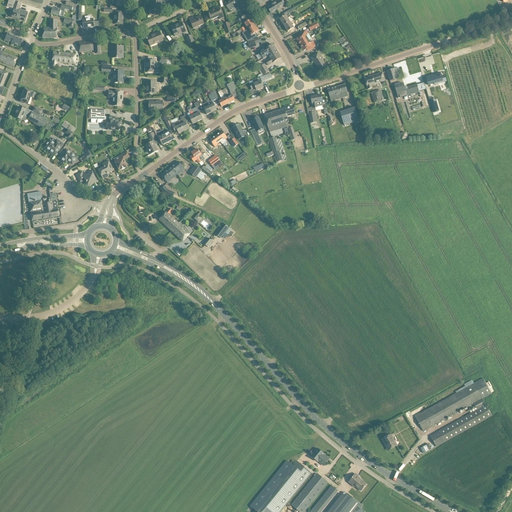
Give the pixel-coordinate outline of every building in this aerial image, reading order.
[(116,0),(117,5),(111,5),(111,6),(111,9),(112,9),(117,9),(117,6),(123,6),(123,0),(116,0)] [(161,5),(161,1),(161,0),(152,0),(151,6),(150,6),(149,15),(153,16),(158,14),(158,13),(158,11),(160,11),(161,5)] [(239,8),(238,8),(240,11),(241,11),(244,9),(242,5),(240,2),(238,0),(232,0),(229,0),(225,3),(227,7),(229,9),(237,5),(239,8)] [(277,0),(267,7),(271,13),(285,4),(282,0),(277,0)] [(14,9),(11,17),(19,20),(24,21),(27,13),(19,10),(20,6),(14,4),(12,8),(14,9)] [(52,14),(51,15),(64,17),(65,10),(72,12),(72,11),(73,7),(70,7),(65,6),(62,5),(61,10),(58,9),(58,10),(53,9),(52,14)] [(208,12),(210,17),(211,20),(219,17),(220,19),(223,18),(220,11),(218,6),(215,8),(215,9),(208,12)] [(238,19),(240,22),(249,16),(246,11),(242,14),(240,15),(241,18),(238,19)] [(114,24),(123,25),(123,13),(115,12),(114,19),(114,24)] [(292,20),(290,17),(291,17),(289,14),(280,19),(284,25),(290,22),(292,20)] [(82,20),(83,22),(81,22),(81,24),(81,28),(82,28),(83,28),(94,27),(94,26),(99,26),(99,21),(94,22),(93,19),(91,19),(90,16),(85,17),(85,20),(82,20)] [(191,24),(193,29),(204,24),(203,21),(201,16),(194,19),(194,17),(189,19),(191,24)] [(245,23),(248,29),(250,29),(255,25),(251,19),(245,23)] [(50,20),(50,28),(44,28),(42,38),(57,38),(58,20),(50,20)] [(173,32),(175,37),(186,32),(184,27),(182,22),(171,27),(173,32)] [(223,24),(227,34),(232,32),(228,22),(223,24)] [(290,22),(284,25),(288,32),(292,29),(297,26),(295,23),(292,25),(290,22)] [(308,26),(311,31),(319,27),(316,22),(308,26)] [(246,31),(242,33),(243,33),(245,36),(248,35),(248,34),(250,33),(252,35),(258,31),(255,25),(250,29),(248,29),(246,31)] [(308,40),(311,39),(308,34),(306,31),(305,31),(301,34),(302,36),(300,37),(297,39),(300,45),(308,40)] [(148,40),(150,46),(163,41),(160,32),(147,37),(147,38),(146,39),(147,40),(148,40)] [(7,33),(5,40),(8,42),(9,41),(13,43),(12,43),(20,46),(22,40),(14,37),(14,36),(7,33)] [(186,38),(189,44),(194,42),(191,35),(186,38)] [(248,42),(250,48),(256,46),(255,44),(261,42),(259,38),(248,42)] [(319,43),(321,48),(331,43),(328,38),(319,43)] [(169,44),(174,49),(178,46),(173,40),(169,44)] [(308,40),(300,45),(304,51),(309,48),(310,50),(314,47),(316,47),(313,42),(310,43),(308,40)] [(79,47),(79,52),(93,51),(93,46),(92,41),(78,42),(79,47)] [(268,55),(269,56),(277,51),(273,45),(260,53),(263,59),(268,55)] [(111,58),(123,58),(123,47),(121,47),(121,46),(120,46),(120,47),(115,46),(114,54),(111,54),(111,58)] [(0,61),(3,63),(9,65),(14,67),(17,58),(13,56),(0,51),(0,61)] [(277,51),(269,56),(270,58),(265,61),(268,66),(281,58),(277,51)] [(52,67),(56,68),(57,62),(75,65),(76,60),(76,55),(53,52),(52,62),(53,62),(52,67)] [(323,60),(323,59),(319,53),(311,58),(319,71),(327,66),(323,60)] [(146,60),(146,72),(155,72),(159,72),(159,68),(155,68),(155,59),(146,60)] [(259,68),(263,75),(269,72),(264,64),(259,68)] [(387,71),(390,81),(401,77),(398,68),(387,71)] [(111,72),(111,83),(113,83),(119,83),(119,84),(120,84),(120,83),(123,83),(123,71),(115,71),(114,71),(112,71),(111,71),(111,72)] [(70,82),(77,83),(78,74),(71,73),(70,82)] [(364,79),(368,89),(372,88),(371,85),(385,81),(382,73),(364,79)] [(440,73),(426,77),(428,85),(434,84),(434,85),(442,83),(440,73)] [(249,91),(251,95),(257,93),(257,91),(263,88),(262,83),(261,81),(260,79),(253,82),(253,83),(249,84),(252,90),(249,91)] [(146,82),(146,94),(157,94),(157,82),(146,82)] [(227,85),(230,91),(236,89),(234,82),(227,85)] [(395,86),(398,98),(419,92),(417,84),(405,88),(403,83),(401,84),(401,83),(395,85),(395,86)] [(328,90),(329,95),(331,101),(348,96),(345,85),(328,90)] [(20,102),(27,104),(30,97),(33,98),(35,93),(24,89),(20,102)] [(225,89),(221,91),(228,104),(235,101),(232,96),(232,95),(229,97),(225,89)] [(113,98),(113,106),(121,106),(122,99),(123,99),(123,92),(113,91),(113,92),(109,92),(109,97),(113,98)] [(228,104),(221,91),(218,93),(222,100),(219,102),(222,107),(228,104)] [(372,93),(374,97),(375,103),(380,101),(377,91),(372,93)] [(323,108),(326,108),(324,99),(322,100),(321,95),(311,97),(313,109),(317,108),(317,107),(323,106),(323,108)] [(202,111),(204,110),(207,115),(211,113),(207,103),(203,105),(199,98),(196,99),(198,102),(200,108),(202,111)] [(207,103),(211,113),(212,112),(213,113),(216,112),(216,111),(216,110),(217,110),(213,103),(213,104),(211,101),(210,102),(209,99),(206,101),(207,103)] [(149,102),(149,107),(151,107),(152,107),(152,110),(163,110),(163,102),(149,102)] [(264,116),(269,129),(289,122),(287,117),(295,115),(293,106),(264,116)] [(18,107),(14,117),(21,120),(24,121),(27,120),(27,119),(28,119),(44,127),(48,121),(32,113),(33,112),(30,111),(26,109),(25,110),(18,107)] [(354,107),(346,110),(340,112),(345,125),(358,121),(359,121),(354,107)] [(196,108),(192,110),(193,112),(197,122),(203,119),(200,115),(199,113),(197,109),(196,108)] [(192,124),(197,122),(191,109),(188,110),(188,111),(191,117),(189,118),(192,124)] [(115,121),(115,118),(107,118),(107,121),(104,121),(105,111),(91,110),(91,113),(92,113),(91,117),(102,118),(102,123),(104,123),(104,124),(105,125),(105,130),(119,130),(119,127),(118,127),(118,125),(121,125),(121,121),(115,121)] [(181,120),(179,121),(184,131),(189,129),(186,123),(188,121),(185,116),(180,118),(181,120)] [(255,129),(250,131),(257,146),(262,143),(257,132),(263,129),(258,117),(251,121),(255,129)] [(171,124),(173,128),(175,132),(177,130),(179,134),(184,131),(179,121),(174,123),(173,123),(171,124)] [(249,140),(245,131),(242,132),(239,125),(233,128),(234,130),(235,132),(234,132),(236,137),(237,137),(239,140),(243,138),(245,142),(249,140)] [(73,134),(67,129),(65,132),(68,135),(66,138),(69,140),(73,134)] [(171,131),(165,134),(169,142),(175,139),(171,131)] [(222,131),(216,136),(220,142),(222,144),(223,145),(227,142),(225,140),(227,138),(222,131)] [(169,142),(165,134),(159,137),(163,145),(169,142)] [(220,142),(216,136),(210,140),(215,147),(218,145),(219,146),(222,144),(220,142)] [(270,139),(274,152),(279,151),(275,137),(270,139)] [(230,141),(234,147),(238,144),(234,138),(230,141)] [(44,148),(54,155),(62,145),(56,141),(53,139),(51,142),(50,140),(44,148)] [(147,145),(151,155),(158,151),(153,142),(147,145)] [(214,152),(217,156),(224,151),(220,147),(214,152)] [(84,156),(86,160),(93,156),(89,149),(85,151),(87,154),(84,156)] [(200,159),(203,157),(197,149),(191,153),(193,156),(191,158),(194,162),(196,160),(200,166),(204,162),(203,160),(201,161),(200,159)] [(59,159),(66,163),(67,161),(72,164),(77,158),(65,150),(59,159)] [(119,157),(120,159),(115,162),(117,166),(119,171),(126,167),(124,164),(126,163),(124,160),(129,157),(127,153),(123,155),(119,157)] [(209,161),(214,168),(221,163),(216,156),(209,161)] [(104,168),(99,170),(103,179),(109,176),(108,174),(114,171),(111,166),(109,161),(103,164),(104,168)] [(179,162),(172,167),(174,171),(176,174),(175,174),(177,176),(185,170),(179,162)] [(190,173),(196,177),(201,170),(195,166),(190,173)] [(174,171),(172,167),(161,176),(162,177),(162,178),(164,180),(165,180),(167,183),(174,178),(177,176),(175,174),(176,174),(174,171)] [(89,175),(87,176),(85,173),(83,174),(82,173),(77,175),(80,182),(85,180),(87,183),(88,182),(90,185),(97,182),(91,170),(88,172),(89,175)] [(175,193),(168,190),(167,189),(163,192),(165,194),(173,197),(175,193)] [(49,191),(50,197),(48,198),(47,198),(47,199),(42,200),(41,192),(27,195),(29,202),(28,202),(31,221),(59,216),(57,207),(54,193),(50,194),(49,191)] [(163,216),(159,220),(172,231),(179,224),(176,221),(170,216),(171,214),(170,213),(172,211),(170,208),(166,212),(163,216)] [(206,216),(200,222),(208,230),(214,224),(206,216)] [(190,234),(179,224),(172,231),(183,241),(190,234)] [(224,224),(215,234),(220,238),(228,228),(224,224)] [(203,244),(208,247),(212,241),(208,238),(203,244)] [(415,416),(424,431),(433,426),(473,404),(477,410),(430,436),(436,447),(492,416),(486,405),(482,399),(491,394),(483,379),(425,411),(415,416)] [(382,440),(384,444),(386,443),(389,450),(397,446),(391,435),(382,440)] [(321,453),(322,452),(317,448),(314,452),(315,453),(311,457),(318,462),(318,461),(324,466),(329,459),(321,453)] [(312,474),(312,473),(297,461),(293,466),(287,461),(250,506),(257,511),(280,511),(312,473),(312,474)] [(317,474),(291,505),(299,511),(303,511),(328,482),(317,474)] [(349,482),(361,491),(366,484),(358,478),(359,477),(355,474),(349,482)] [(320,511),(338,491),(332,486),(310,511),(320,511)] [(364,511),(360,509),(363,506),(347,494),(345,496),(343,494),(328,511),(364,511)]
